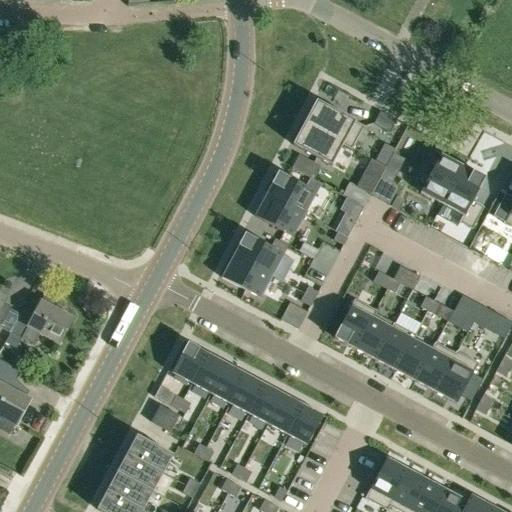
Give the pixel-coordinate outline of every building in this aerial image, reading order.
[(316,101),(304,123),(352,149),(363,127),(316,101)] [(380,112),(373,124),(389,133),(396,121),(380,112)] [(304,123),(293,145),(331,166),(343,145),(351,150),(352,149),(304,123)] [(441,154),(420,193),(442,205),(463,166),(441,154)] [(320,167),(299,155),(292,168),(314,180),(320,167)] [(385,167),(371,160),(356,187),(370,195),(380,177),(385,167)] [(463,166),(442,205),(463,216),(460,223),(472,230),(484,208),(472,202),(485,178),(463,166)] [(280,174),(268,196),(307,217),(319,195),(280,174)] [(511,198),(505,194),(493,216),(505,223),(509,216),(511,217),(511,198)] [(268,196),(256,218),(295,239),(307,217),(268,196)] [(397,196),(391,207),(399,211),(404,200),(397,196)] [(364,208),(346,199),(340,211),(345,213),(335,232),(348,238),(364,208)] [(337,233),(333,241),(343,246),(347,238),(337,233)] [(247,235),(235,257),(274,278),(286,256),(247,235)] [(235,257),(223,279),(262,300),(274,278),(235,257)] [(378,272),(373,282),(387,290),(393,280),(378,272)] [(411,272),(404,286),(413,291),(420,277),(411,272)] [(393,280),(387,290),(394,294),(400,284),(393,280)] [(308,287),(304,294),(314,300),(318,292),(308,287)] [(304,294),(300,302),(310,307),(314,300),(304,294)] [(0,327),(10,309),(3,305),(6,300),(0,296),(0,327)] [(59,344),(72,319),(52,308),(55,302),(44,296),(33,316),(23,310),(5,343),(16,349),(22,338),(33,345),(39,333),(59,344)] [(425,297),(420,308),(427,312),(433,301),(425,297)] [(355,300),(334,339),(355,350),(376,311),(355,300)] [(433,301),(427,312),(435,315),(440,305),(433,301)] [(376,311),(355,350),(375,361),(395,324),(394,324),(391,328),(373,318),(377,312),(376,311)] [(465,319),(460,329),(467,333),(473,323),(465,319)] [(395,324),(375,361),(395,372),(415,335),(395,324)] [(415,335),(395,372),(415,382),(436,344),(435,343),(431,349),(413,340),(416,335),(415,335)] [(188,343),(171,374),(191,385),(208,354),(188,343)] [(436,344),(415,382),(435,393),(457,352),(456,352),(455,354),(436,344)] [(457,352),(435,393),(456,404),(469,381),(473,374),(478,364),(457,352)] [(208,354),(191,385),(210,395),(227,364),(208,354)] [(0,356),(0,416),(17,425),(30,401),(9,389),(21,367),(0,356)] [(511,361),(504,357),(500,365),(510,370),(511,366),(511,361)] [(227,364),(210,395),(229,405),(246,374),(227,364)] [(500,365),(496,372),(506,377),(510,370),(500,365)] [(246,374),(229,405),(248,415),(265,385),(246,374)] [(469,381),(460,397),(471,402),(483,380),(473,374),(469,381)] [(265,385),(248,415),(267,426),(284,395),(265,385)] [(284,395),(267,426),(286,436),(303,405),(284,395)] [(483,395),(479,403),(489,408),(493,401),(483,395)] [(176,396),(170,406),(178,410),(183,400),(176,396)] [(183,400),(178,410),(185,414),(190,404),(183,400)] [(479,403),(475,410),(485,415),(489,408),(479,403)] [(303,405),(286,436),(306,446),(323,416),(303,405)] [(160,406),(151,423),(170,433),(179,416),(160,406)] [(136,436),(126,454),(163,474),(173,455),(136,436)] [(199,444),(193,455),(200,459),(206,448),(199,444)] [(206,448),(200,459),(208,463),(213,452),(206,448)] [(126,454),(116,473),(153,493),(163,474),(126,454)] [(387,458),(365,499),(386,510),(408,470),(387,458)] [(237,465),(231,475),(238,479),(244,469),(237,465)] [(244,469),(238,479),(246,483),(251,473),(244,469)] [(408,470),(386,510),(387,511),(389,507),(398,511),(410,511),(428,480),(408,470)] [(116,473),(107,492),(143,511),(153,493),(116,473)] [(190,479),(186,486),(196,492),(200,484),(190,479)] [(226,480),(220,490),(228,494),(233,484),(226,480)] [(428,480),(410,511),(436,511),(448,491),(428,480)] [(233,484),(228,494),(235,498),(241,488),(233,484)] [(186,486),(182,494),(192,499),(196,492),(186,486)] [(279,488),(274,498),(281,502),(287,492),(279,488)] [(448,491),(436,511),(462,511),(471,496),(471,495),(467,502),(448,491)] [(107,492),(97,510),(99,511),(142,511),(143,511),(107,492)] [(471,496),(462,511),(489,511),(493,507),(471,496)] [(264,501),(258,511),(260,511),(267,511),(271,505),(264,501)]
